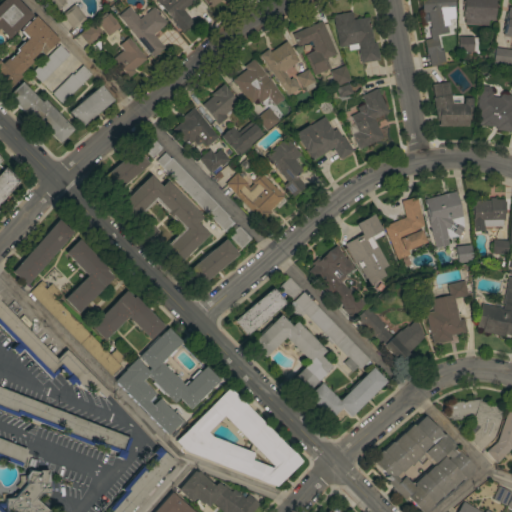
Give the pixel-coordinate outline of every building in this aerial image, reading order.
[(16,0),(31,15),(7,38),(0,31),(0,1),(1,0),(16,0)] [(65,0),(64,1),(66,3),(57,11),(49,2),(49,3),(46,0),(44,0),(43,1),(42,0),(65,0)] [(194,0),(182,9),(193,22),(181,32),(155,0),(194,0)] [(205,0),(210,8),(221,0),(205,0)] [(439,50),(443,50),(445,64),(430,66),(428,55),(426,55),(423,40),(430,39),(428,28),(430,28),(427,13),(421,13),(420,0),(453,0),(454,10),(453,10),(454,18),(447,19),(448,25),(446,25),(448,33),(436,35),(439,50)] [(464,24),(464,18),(462,18),(462,0),(494,0),(493,21),(488,20),(487,25),(464,24)] [(85,19),(72,29),(60,15),(74,4),(85,19)] [(117,16),(128,7),(139,19),(153,7),(166,23),(153,35),(164,48),(152,57),(117,16)] [(511,7),(511,37),(503,36),(508,7),(511,7)] [(332,16),(351,12),(353,20),(368,17),(373,43),(375,43),(379,60),(360,64),(357,49),(348,51),(347,46),(338,47),(332,16)] [(96,23),(100,19),(99,18),(104,13),(106,15),(108,13),(116,22),(115,23),(119,27),(108,36),(96,23)] [(57,40),(42,55),(38,51),(29,60),(31,62),(18,75),(20,77),(4,92),(0,88),(0,63),(1,64),(6,59),(8,60),(18,51),(16,49),(27,38),(20,30),(34,16),(57,40)] [(335,54),(325,58),(330,68),(313,76),(304,55),(313,51),(311,47),(313,47),(310,41),(297,47),(291,34),(322,21),(335,54)] [(88,46),(78,34),(93,22),(103,34),(88,46)] [(472,37),(472,38),(477,38),(477,51),(472,51),(472,52),(470,52),(470,54),(460,54),(460,52),(457,52),(457,37),(472,37)] [(146,59),(133,70),(135,72),(123,82),(107,64),(123,50),(118,45),(128,38),(146,59)] [(258,55),(267,49),(270,52),(285,41),(296,56),(294,56),(298,61),(283,71),(289,80),(291,78),(298,88),(287,96),(258,55)] [(40,83),(30,73),(58,45),(68,55),(40,83)] [(493,62),(495,48),(511,50),(511,65),(493,62)] [(268,79),(268,78),(275,88),(282,99),(274,105),(267,97),(259,103),(256,99),(250,104),(233,81),(232,80),(246,69),(243,66),(253,59),(268,79)] [(61,104),(51,94),(71,74),(72,75),(82,65),(90,74),(61,104)] [(344,66),(350,80),(335,86),(329,72),(344,66)] [(307,69),(314,81),(312,82),(315,87),(306,92),(304,87),(301,88),(295,76),(307,69)] [(72,129),(59,143),(32,116),(29,119),(7,96),(21,82),(41,102),(43,100),(72,129)] [(438,126),(438,121),(436,121),(432,98),(434,97),(431,85),(448,82),(451,96),(461,96),(461,103),(464,103),(464,98),(472,98),(472,108),(471,108),(471,119),(468,119),(468,126),(438,126)] [(224,114),(226,117),(217,125),(201,105),(212,96),(210,94),(223,84),(226,88),(226,89),(238,103),(224,114)] [(348,84),(351,93),(338,98),(335,88),(348,84)] [(99,85),(112,100),(81,127),(68,112),(99,85)] [(511,131),(495,130),(495,127),(476,124),(478,114),(475,114),(479,88),(482,86),(488,87),(491,89),(491,91),(493,92),(492,96),(499,97),(499,96),(502,94),(510,95),(511,98),(511,104),(511,131)] [(387,112),(373,119),(382,138),(358,149),(351,135),(357,132),(350,116),(358,112),(356,108),(365,104),(361,96),(376,88),(387,112)] [(218,137),(206,147),(201,142),(196,146),(193,141),(187,146),(173,129),(182,121),(180,119),(193,108),(218,137)] [(278,120),(266,130),(255,118),(268,108),(278,120)] [(332,131),(335,129),(341,137),(343,136),(352,152),(340,159),(332,148),(312,161),(305,149),(304,150),(294,133),(308,125),(308,126),(323,116),(332,131)] [(249,144),(250,146),(236,157),(220,136),(232,126),(239,135),(253,124),(261,134),(249,144)] [(139,146),(149,136),(161,148),(160,149),(162,151),(157,156),(155,154),(152,158),(139,146)] [(286,138),(300,155),(294,160),(303,170),(296,176),(305,186),(292,197),(283,185),(287,182),(265,155),(286,138)] [(111,195),(99,180),(135,149),(148,164),(111,195)] [(198,159),(209,149),(213,154),(220,149),(229,160),(221,167),(220,165),(219,166),(221,168),(214,174),(212,171),(209,173),(198,159)] [(155,161),(164,153),(170,158),(171,158),(228,217),(227,218),(233,223),(224,232),(155,161)] [(0,173),(5,168),(19,182),(0,201),(0,173)] [(224,184),(226,182),(223,180),(229,173),(232,176),(235,173),(246,184),(245,185),(248,188),(253,184),(250,182),(259,173),(283,196),(269,211),(270,212),(261,221),(256,216),(253,216),(244,208),(246,206),(224,184)] [(202,218),(196,223),(207,234),(175,267),(159,251),(182,229),(172,218),(171,219),(164,212),(165,211),(155,200),(132,223),(116,208),(149,175),(161,186),(166,181),(202,218)] [(455,191),(461,216),(462,228),(457,236),(447,238),(444,238),(446,245),(435,248),(425,210),(427,209),(424,199),(455,191)] [(383,227),(405,217),(401,201),(416,197),(423,226),(419,227),(425,242),(407,250),(409,254),(397,259),(383,227)] [(483,226),(484,231),(479,231),(479,233),(473,234),(472,227),(473,227),(471,201),(479,201),(479,200),(489,200),(489,198),(495,197),(495,200),(503,199),(503,201),(504,201),(505,213),(503,213),(503,221),(501,221),(502,226),(483,226)] [(387,265),(381,269),(385,276),(369,285),(356,263),(352,265),(346,254),(348,252),(344,244),(361,234),(355,224),(372,214),(381,230),(379,231),(382,234),(373,239),(387,265)] [(57,220),(72,232),(63,242),(64,243),(53,254),(40,268),(41,269),(33,278),(32,278),(25,285),(11,273),(57,220)] [(228,236),(232,232),(230,229),(234,224),(237,227),(238,226),(250,239),(241,248),(228,236)] [(107,269),(105,271),(112,278),(77,313),(63,299),(86,275),(64,253),(78,239),(107,269)] [(197,287),(185,272),(224,239),(236,254),(197,287)] [(507,241),(505,255),(491,253),(492,240),(507,241)] [(469,245),(471,262),(457,263),(455,247),(469,245)] [(345,287),(347,285),(365,303),(350,318),(341,309),(343,307),(308,271),(314,265),(311,263),(323,251),(325,253),(336,246),(345,259),(346,258),(353,268),(350,270),(352,273),(346,276),(345,274),(339,281),(345,287)] [(300,290),(290,299),(278,287),(288,277),(300,290)] [(481,332),(481,328),(476,327),(480,304),(502,308),(503,304),(502,304),(505,289),(506,289),(508,277),(511,277),(511,323),(511,327),(505,326),(503,336),(481,332)] [(28,292),(40,281),(45,285),(43,287),(45,289),(50,284),(59,293),(54,298),(109,354),(114,349),(123,358),(117,363),(120,366),(110,376),(28,292)] [(459,320),(463,319),(466,332),(450,336),(451,340),(432,345),(424,313),(433,311),(430,299),(449,295),(446,285),(464,281),(467,296),(454,299),(459,320)] [(271,288),(284,303),(270,314),(271,315),(259,325),(259,324),(245,336),(233,321),(271,288)] [(163,326),(149,340),(126,317),(103,340),(89,326),(125,291),(132,298),(134,297),(163,326)] [(369,360),(368,361),(370,364),(367,367),(364,364),(359,369),(356,366),(350,372),(342,363),(347,358),(333,343),(331,345),(325,339),(327,337),(304,313),(298,319),(290,310),(290,309),(288,306),(302,292),(369,360)] [(0,302),(56,359),(65,349),(108,393),(103,398),(97,391),(93,394),(86,387),(84,390),(78,384),(76,386),(73,382),(69,385),(64,380),(67,376),(60,369),(50,378),(21,349),(16,354),(10,348),(16,343),(0,327),(0,302)] [(399,362),(354,320),(366,307),(384,326),(382,327),(392,337),(399,330),(400,331),(406,325),(408,327),(415,319),(422,337),(399,362)] [(324,351),(320,355),(331,367),(321,376),(322,377),(311,388),(310,387),(308,389),(294,375),(308,362),(284,337),(263,358),(250,344),(279,314),(291,326),(295,321),(324,351)] [(167,328),(181,342),(160,362),(184,387),(204,366),(218,380),(209,390),(198,401),(197,400),(188,410),(177,398),(172,403),(146,376),(141,381),(154,394),(152,396),(154,398),(149,403),(152,405),(158,399),(167,408),(167,407),(174,414),(175,413),(184,421),(179,426),(177,425),(167,435),(113,381),(124,370),(123,369),(135,357),(139,361),(138,362),(146,370),(148,368),(137,357),(167,328)] [(372,368),(385,381),(349,417),(340,408),(329,419),(306,396),(320,383),(338,401),(372,368)] [(0,388),(130,439),(122,460),(115,457),(116,453),(89,442),(88,445),(61,435),(62,432),(18,414),(17,417),(0,410),(0,388)] [(300,461),(275,486),(184,452),(175,441),(228,388),(300,461)] [(479,450),(468,438),(478,428),(478,426),(470,423),(473,414),(447,417),(445,403),(478,400),(478,401),(502,409),(495,427),(496,428),(493,437),(479,450)] [(511,410),(511,443),(510,449),(495,464),(485,452),(495,442),(507,409),(511,410)] [(386,482),(389,480),(370,461),(381,450),(382,451),(391,442),(392,443),(402,433),(402,434),(412,424),(414,426),(424,416),(442,435),(443,434),(453,444),(452,445),(457,451),(459,449),(466,456),(464,458),(471,465),(471,472),(464,479),(464,478),(463,480),(462,479),(445,494),(444,494),(443,495),(443,496),(442,497),(441,496),(424,511),(420,511),(414,505),(412,507),(404,499),(403,500),(386,482)] [(0,439),(26,450),(20,467),(0,459),(0,439)] [(129,511),(0,511),(0,510),(2,511),(105,511),(123,491),(121,489),(142,466),(144,468),(155,456),(152,453),(157,447),(173,462),(129,511)] [(48,494),(39,494),(34,500),(47,511),(46,511),(4,511),(3,499),(12,498),(25,484),(24,476),(28,471),(37,472),(37,471),(46,470),(48,494)] [(193,471),(195,473),(197,471),(213,486),(216,482),(221,487),(223,485),(230,492),(233,489),(244,498),(249,493),(262,498),(257,504),(258,505),(252,511),(221,511),(211,502),(206,507),(203,504),(201,505),(194,499),(191,502),(190,501),(189,501),(176,490),(193,471)] [(498,487),(511,493),(511,509),(506,506),(507,505),(505,504),(505,506),(492,500),(498,487)] [(192,511),(152,511),(170,492),(192,511)] [(479,511),(484,511),(485,510),(488,511),(455,511),(462,501),(479,511)]
